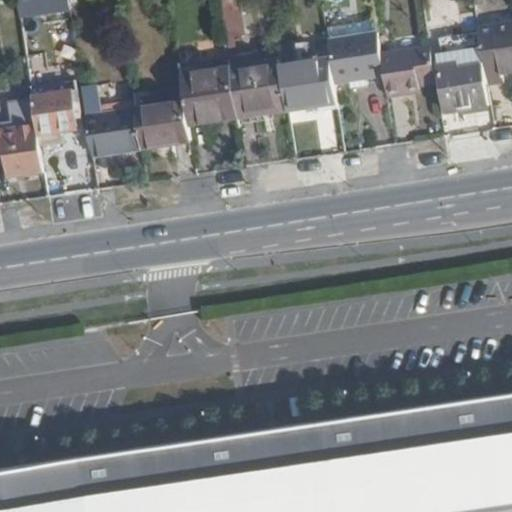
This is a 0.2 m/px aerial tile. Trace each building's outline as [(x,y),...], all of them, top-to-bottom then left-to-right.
[(246,38),(239,0),(220,0),(227,41),(246,38)] [(511,73),(511,26),(480,32),(481,39),(489,86),(505,84),(504,75),(511,73)] [(489,86),(481,39),(431,46),(435,75),(444,75),(450,114),(492,108),(489,86)] [(385,78),(380,49),(379,40),(330,47),(333,67),(336,85),(385,78)] [(431,46),(430,41),(380,49),(385,78),(388,101),(401,99),(401,90),(437,85),(435,75),(431,46)] [(283,74),(281,63),(232,70),(240,119),(289,112),(283,74)] [(336,85),(333,67),(283,74),(289,112),(339,104),(336,85)] [(240,119),(232,70),(182,77),(186,100),(190,126),(222,121),(222,116),(236,114),(237,120),(240,119)] [(80,131),(74,91),(34,97),(37,120),(40,137),(80,131)] [(14,122),(37,118),(34,99),(11,103),(14,122)] [(190,126),(186,100),(136,108),(143,150),(192,143),(190,126)] [(143,150),(136,108),(88,115),(94,157),(143,150)] [(40,137),(37,120),(0,125),(0,154),(5,154),(10,181),(46,176),(40,137)] [(320,148),(336,148),(335,121),(319,121),(320,148)] [(0,511),(511,511),(511,390),(0,467),(0,511)]
